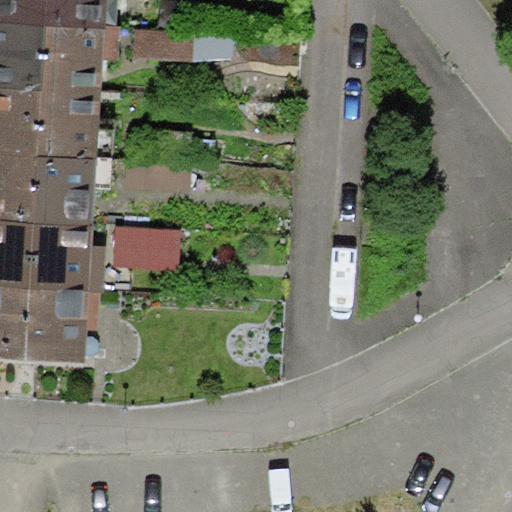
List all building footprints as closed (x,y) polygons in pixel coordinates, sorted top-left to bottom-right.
[(103,0),(0,0),(0,17),(44,20),(102,22),(103,0)] [(0,86),(41,88),(44,20),(0,17),(0,86)] [(44,20),(41,88),(99,91),(102,22),(44,20)] [(0,149),(38,151),(41,88),(0,86),(0,149)] [(38,151),(96,154),(99,91),(41,88),(38,151)] [(0,213),(35,215),(38,151),(0,149),(0,213)] [(96,154),(38,151),(35,215),(93,218),(96,154)] [(0,280),(32,282),(35,215),(0,213),(0,280)] [(93,218),(35,215),(32,282),(90,284),(93,218)] [(32,282),(0,280),(0,353),(87,358),(90,284),(32,282)]
